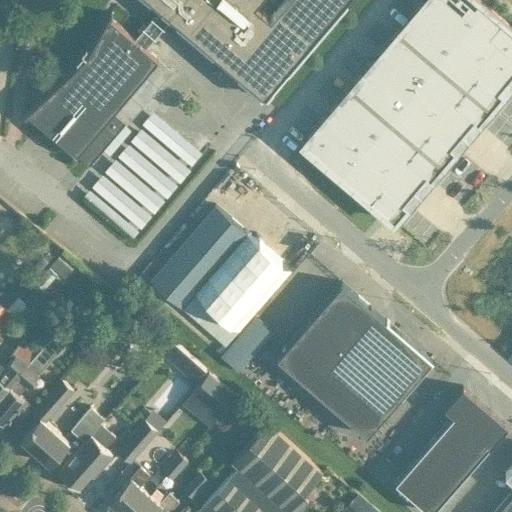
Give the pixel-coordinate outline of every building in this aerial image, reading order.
[(110,15),(87,55),(27,111),(90,164),(126,121),(113,110),(159,57),(146,46),(172,16),(265,95),(345,0),(154,0),(161,6),(135,37),(110,15)] [(511,22),(486,0),(419,0),(299,142),(395,224),(511,86),(511,22)] [(81,199),(131,241),(189,172),(139,130),(81,199)] [(75,181),(45,155),(34,167),(65,193),(75,181)] [(0,242),(26,214),(0,191),(0,242)] [(151,279),(181,305),(247,230),(217,203),(151,279)] [(48,241),(40,243),(42,251),(50,249),(48,241)] [(315,261),(334,279),(352,260),(332,242),(315,261)] [(257,298),(290,261),(280,251),(246,288),(257,298)] [(58,268),(72,280),(83,267),(69,255),(58,268)] [(278,355),(367,432),(431,359),(342,281),(278,355)] [(0,313),(16,295),(5,286),(0,292),(0,313)] [(93,300),(107,313),(118,301),(104,288),(93,300)] [(24,318),(37,307),(28,298),(16,310),(24,318)] [(162,334),(153,343),(164,352),(172,343),(162,334)] [(52,335),(38,351),(40,353),(0,397),(0,415),(6,421),(25,400),(18,394),(26,385),(28,386),(53,354),(58,351),(60,345),(57,341),(52,335)] [(234,337),(220,354),(238,369),(253,353),(234,337)] [(0,397),(40,353),(38,351),(24,339),(10,355),(13,357),(5,366),(7,368),(0,376),(0,397)] [(195,359),(184,372),(195,382),(207,369),(195,359)] [(193,389),(220,412),(236,393),(209,370),(193,389)] [(69,439),(46,418),(74,387),(63,377),(34,410),(41,416),(23,437),(50,460),(69,439)] [(445,406),(454,414),(396,480),(431,511),(489,445),(490,445),(509,424),(463,384),(445,406)] [(90,404),(70,428),(84,440),(104,416),(90,404)] [(145,416),(119,446),(133,458),(136,454),(153,436),(169,417),(158,408),(148,418),(145,416)] [(227,415),(220,423),(229,430),(236,422),(227,415)] [(285,511),(287,511),(302,494),(323,470),(267,419),(232,459),(238,464),(194,511),(191,511),(184,506),(179,511),(285,511)] [(62,471),(60,474),(69,483),(72,480),(79,486),(91,473),(93,475),(113,452),(105,445),(115,433),(102,422),(60,469),(62,471)] [(165,469),(170,473),(186,456),(181,451),(165,469)] [(177,478),(185,485),(199,468),(191,461),(177,478)] [(124,511),(133,511),(150,494),(140,484),(150,472),(140,464),(139,466),(131,475),(123,484),(109,499),(124,511)] [(511,511),(511,465),(508,471),(511,475),(511,490),(493,511),(511,511)] [(194,496),(210,477),(200,470),(184,488),(194,496)] [(167,511),(178,500),(168,490),(159,501),(150,494),(133,511),(167,511)] [(375,511),(355,494),(343,507),(348,511),(354,511),(357,509),(360,511),(375,511)]
